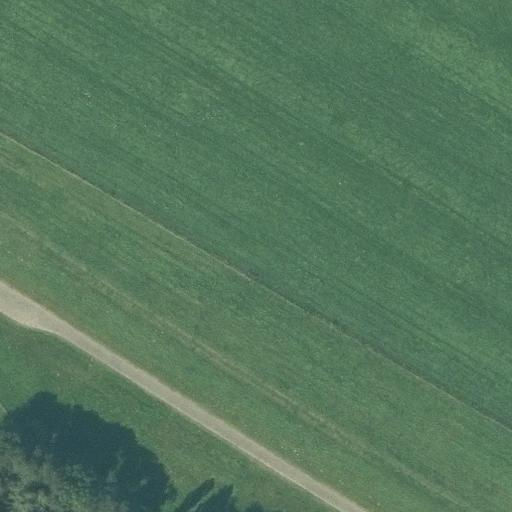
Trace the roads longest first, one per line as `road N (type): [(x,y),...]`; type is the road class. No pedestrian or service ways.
road 1 (track): [(480,511),(0,208)]
road 2 (track): [(0,289),(362,511)]
